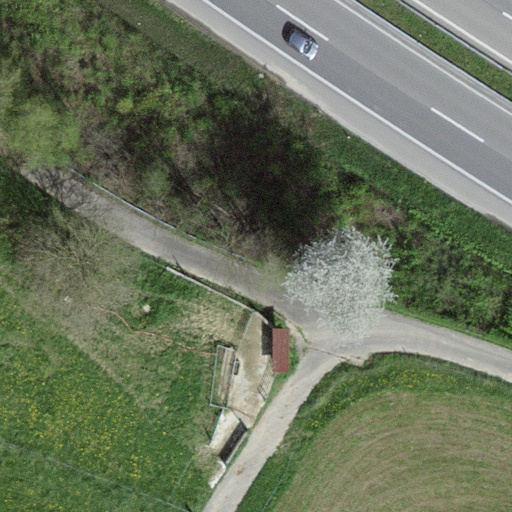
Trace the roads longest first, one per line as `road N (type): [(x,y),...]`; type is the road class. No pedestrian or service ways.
road 1 (track): [(511,379),(133,230),(0,143)]
road 2 (motorway): [(263,0),(511,167)]
road 3 (track): [(217,511),(316,364),(339,310)]
